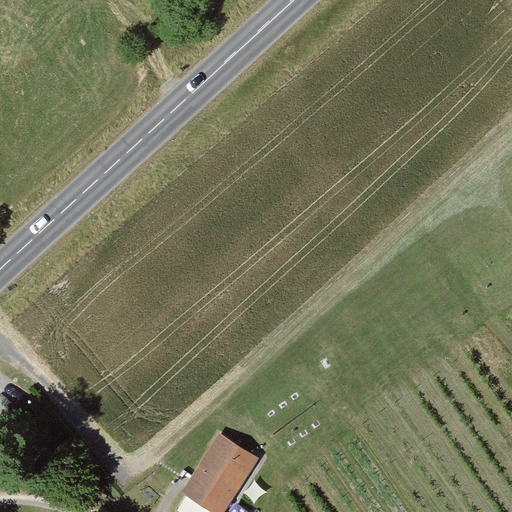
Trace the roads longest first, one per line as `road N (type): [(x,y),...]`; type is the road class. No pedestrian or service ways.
road 1 (track): [(0,337),(120,468),(150,462),(511,135)]
road 2 (secondary): [(0,269),(294,0)]
